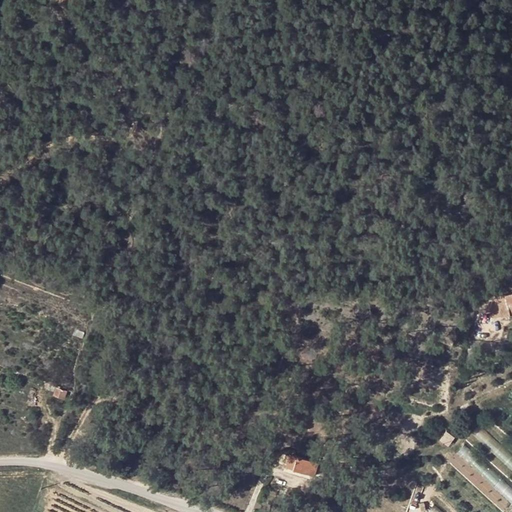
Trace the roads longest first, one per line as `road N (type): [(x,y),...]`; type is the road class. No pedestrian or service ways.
road 1 (track): [(59,0),(136,121),(59,135),(0,164)]
road 2 (tertiary): [(229,511),(45,458),(0,459)]
